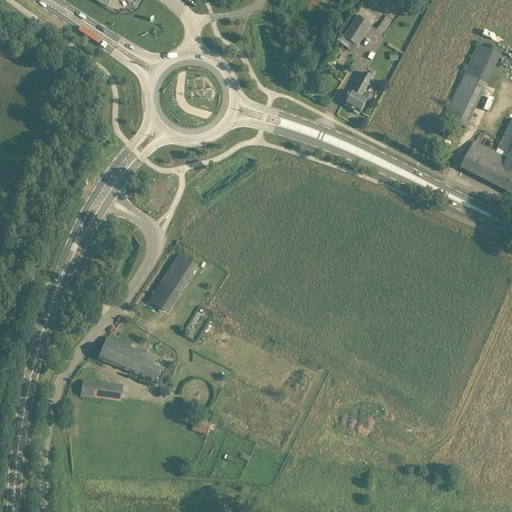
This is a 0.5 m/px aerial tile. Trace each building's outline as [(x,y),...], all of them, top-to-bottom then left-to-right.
[(367,24),(357,18),(344,39),(357,47),(371,27),(367,24)] [(473,122),(501,53),(478,44),(450,113),(473,122)] [(360,114),(362,110),(369,97),(371,98),(372,96),(364,92),(368,86),(370,86),(374,79),(363,73),(354,91),(353,90),(345,106),(354,111),(354,112),(354,113),(358,115),(359,114),(360,114)] [(511,194),(511,119),(511,120),(497,148),(509,155),(507,159),(474,142),(461,168),(505,191),(511,194)] [(149,302),(170,314),(199,266),(178,253),(149,302)] [(188,331),(198,336),(209,312),(199,308),(188,331)] [(156,358),(107,339),(98,360),(156,384),(163,369),(153,365),(156,358)] [(81,396),(90,398),(120,402),(123,388),(83,381),(81,396)] [(194,431),(208,436),(213,424),(198,419),(194,431)]
